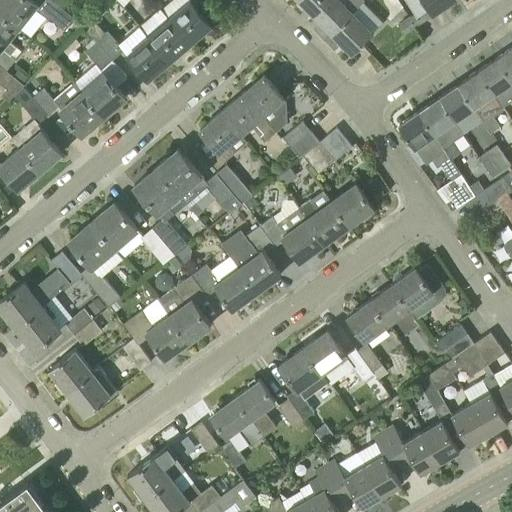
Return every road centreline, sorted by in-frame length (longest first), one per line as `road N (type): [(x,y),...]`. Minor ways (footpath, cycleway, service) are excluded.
road 1 (residential): [(77,462),(430,211)]
road 2 (residential): [(0,252),(268,25)]
road 3 (residential): [(352,107),(511,5)]
road 4 (residential): [(511,324),(430,211)]
road 5 (residential): [(430,211),(352,107)]
road 6 (residential): [(77,462),(0,363)]
